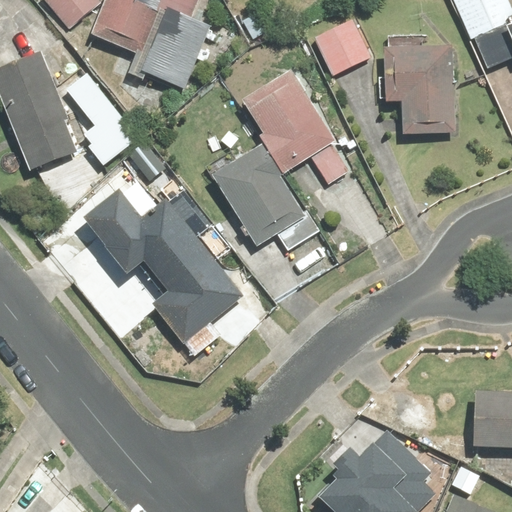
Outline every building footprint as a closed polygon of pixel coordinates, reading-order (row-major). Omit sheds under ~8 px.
[(94,0),(36,0),(62,33),(99,5),(94,0)] [(199,0),(102,0),(88,38),(144,59),(137,76),(183,93),(208,27),(191,21),(199,0)] [(511,16),(504,0),(448,0),(468,42),(511,21),(511,16)] [(350,22),(309,42),(328,81),(369,61),(350,22)] [(511,26),(500,32),(511,59),(511,26)] [(449,48),(379,51),(382,106),(397,105),(398,138),(453,135),(449,48)] [(36,55),(0,70),(0,111),(27,174),(77,153),(36,55)] [(333,145),(288,74),(238,105),(259,137),(254,140),(259,147),(208,179),(253,249),(304,218),(279,179),(333,145)] [(511,95),(511,94),(494,101),(506,131),(511,129),(511,95)] [(143,144),(126,156),(148,187),(165,174),(143,144)] [(334,153),(312,167),(326,189),(348,175),(334,153)] [(206,256),(169,212),(160,202),(139,219),(114,189),(73,223),(122,282),(137,269),(160,295),(145,307),(180,349),(241,299),(206,256)] [(511,394),(470,393),(469,451),(511,452),(511,394)] [(339,476),(320,494),(338,511),(336,511),(413,511),(436,490),(423,477),(431,469),(391,429),(360,459),(353,452),(334,471),(339,476)] [(457,468),(449,486),(472,497),(480,479),(457,468)] [(484,511),(450,497),(443,511),(484,511)]
